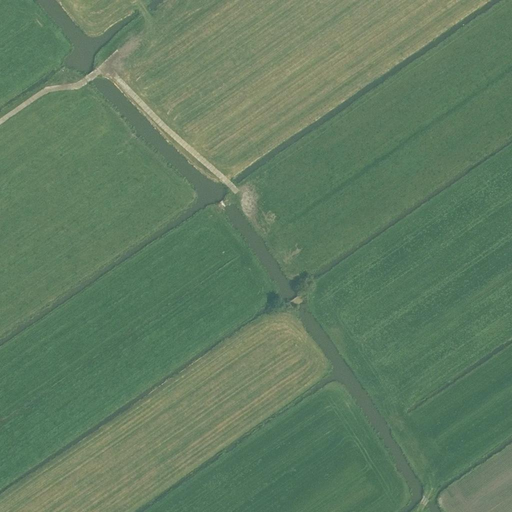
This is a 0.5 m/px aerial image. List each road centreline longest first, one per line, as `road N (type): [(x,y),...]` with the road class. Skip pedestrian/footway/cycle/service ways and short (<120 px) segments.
road 1 (track): [(106,65),(235,192)]
road 2 (track): [(0,122),(42,92),(87,81),(118,51)]
